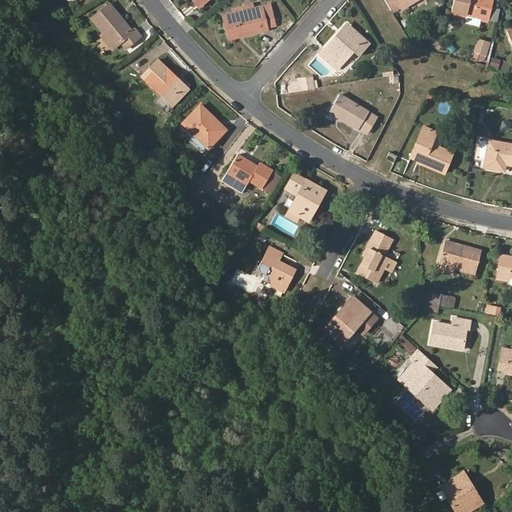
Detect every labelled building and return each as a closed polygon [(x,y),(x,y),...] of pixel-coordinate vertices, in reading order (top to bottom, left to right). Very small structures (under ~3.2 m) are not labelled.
[(385,0),(391,10),(399,5),(401,9),(416,0),(385,0)] [(454,0),(452,11),(466,14),(482,18),(489,19),(492,8),(493,0),(454,0)] [(132,31),(110,4),(91,18),(102,32),(115,47),(120,43),(125,49),(141,37),(134,29),(132,31)] [(246,15),(243,6),(232,9),(233,13),(223,15),(227,35),(242,32),(243,35),(260,31),(259,31),(267,29),(267,28),(276,26),(270,4),(255,7),(253,8),(254,13),(246,15)] [(255,7),(254,4),(243,6),(246,15),(254,13),(253,8),(255,7)] [(497,21),(500,10),(492,8),(489,19),(497,21)] [(465,21),(480,25),(482,18),(466,14),(465,21)] [(430,22),(426,35),(432,37),(435,24),(430,22)] [(350,26),(346,23),(336,35),(339,38),(350,26)] [(339,38),(336,35),(325,49),(341,64),(353,50),(359,55),(369,43),(350,26),(339,38)] [(99,36),(110,50),(115,47),(102,32),(99,36)] [(486,55),(490,41),(480,39),(477,52),(486,55)] [(337,69),(341,64),(325,49),(320,55),(337,69)] [(500,60),(493,59),(491,67),(499,68),(500,60)] [(165,66),(149,82),(171,105),(185,92),(173,80),(176,77),(165,66)] [(185,92),(187,89),(176,77),(173,80),(185,92)] [(316,88),(314,77),(301,79),(303,90),(316,88)] [(377,117),(339,92),(328,110),(358,130),(359,128),(367,134),(377,117)] [(200,105),(183,123),(208,148),(226,130),(200,105)] [(437,132),(424,126),(412,154),(424,159),(422,164),(444,173),(453,152),(441,146),(439,150),(431,146),(437,132)] [(511,164),(511,144),(484,140),(482,142),(479,155),(482,157),(486,158),(485,168),(496,170),(498,162),(505,163),(511,164)] [(385,160),(394,164),(398,156),(390,152),(385,160)] [(259,162),(256,166),(236,153),(225,171),(246,184),(248,180),(261,188),(272,170),(259,162)] [(422,164),(424,159),(412,154),(410,158),(422,164)] [(505,163),(498,162),(496,170),(503,171),(505,163)] [(240,193),(246,184),(225,171),(220,180),(240,193)] [(288,189),(298,195),(291,211),(301,216),(308,220),(315,205),(312,204),(316,198),(319,199),(323,190),(296,175),(288,189)] [(298,222),(301,216),(291,211),(288,216),(298,222)] [(370,249),(366,257),(357,274),(376,283),(385,265),(389,258),(384,255),(392,239),(376,231),(367,248),(370,249)] [(477,271),(482,250),(445,241),(439,262),(455,266),(477,271)] [(280,254),(268,247),(264,255),(276,262),(280,254)] [(293,271),(276,262),(264,255),(257,268),(258,273),(263,275),(261,280),(273,287),(276,282),(285,286),(293,271)] [(511,256),(510,257),(501,255),(497,278),(509,280),(510,278),(511,278),(511,256)] [(392,269),(396,261),(389,258),(385,265),(392,269)] [(453,273),(455,266),(439,262),(438,269),(453,273)] [(285,286),(276,282),(273,287),(282,292),(285,286)] [(442,294),(430,292),(428,303),(440,304),(442,294)] [(455,297),(442,294),(440,304),(454,307),(455,297)] [(345,306),(347,308),(332,326),(346,338),(355,328),(369,311),(353,297),(345,306)] [(439,311),(440,304),(428,303),(427,309),(439,311)] [(332,326),(347,308),(345,306),(330,324),(332,326)] [(498,314),(500,307),(492,306),(491,313),(498,314)] [(364,336),(378,319),(369,311),(355,328),(364,336)] [(453,318),(452,325),(434,322),(431,343),(463,348),(467,327),(469,328),(470,320),(453,318)] [(346,338),(332,326),(330,324),(325,330),(341,344),(346,338)] [(511,349),(503,347),(498,371),(507,372),(507,373),(511,373),(511,352),(511,353),(511,349)] [(427,376),(437,367),(419,351),(412,358),(420,365),(415,370),(411,366),(403,375),(412,384),(409,387),(419,396),(422,393),(436,404),(446,393),(437,385),(434,389),(424,380),(427,376)] [(403,375),(400,379),(409,387),(412,384),(403,375)] [(437,385),(427,376),(424,380),(434,389),(437,385)] [(436,404),(422,393),(419,396),(432,408),(436,404)] [(477,493),(464,471),(461,473),(474,495),(477,493)] [(461,473),(440,485),(455,511),(466,511),(483,503),(477,493),(474,495),(461,473)]
